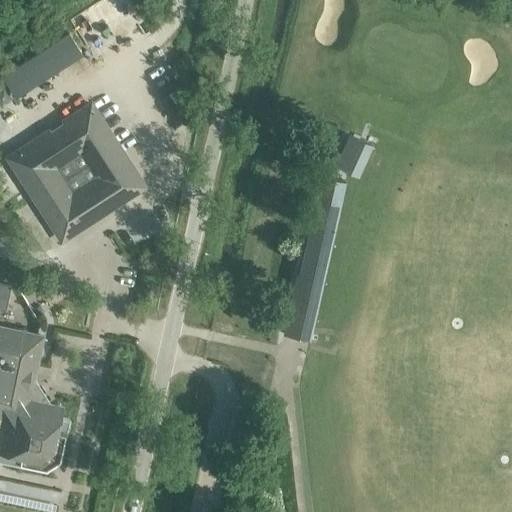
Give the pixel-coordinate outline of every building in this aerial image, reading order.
[(14,95),(81,51),(69,33),(2,76),(14,95)] [(144,185),(90,103),(8,156),(62,238),(144,185)] [(337,161),(359,170),(372,136),(350,128),(337,161)] [(309,339),(345,181),(320,175),(309,224),(311,225),(300,274),(298,273),(284,334),(309,339)] [(27,400),(41,336),(0,326),(0,414),(4,415),(0,432),(0,447),(40,456),(50,449),(59,407),(27,400)]
